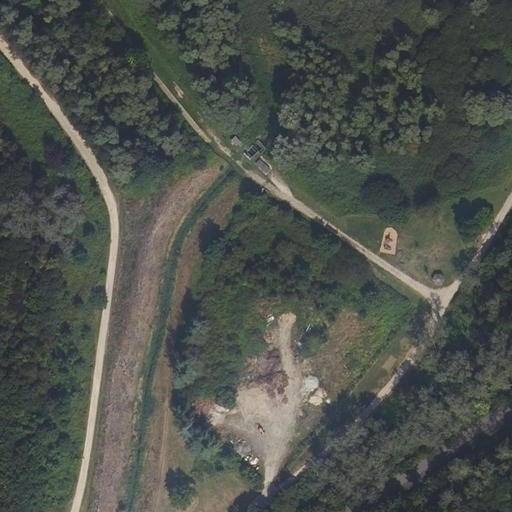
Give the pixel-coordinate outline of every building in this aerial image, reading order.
[(238,149),(244,144),(237,136),(231,141),(238,149)] [(266,175),(273,168),(262,157),(256,164),(266,175)] [(435,274),(432,280),(436,286),(443,285),(446,279),(442,273),(435,274)] [(197,393),(188,413),(217,427),(226,408),(197,393)] [(217,428),(218,441),(230,440),(230,428),(217,428)]
